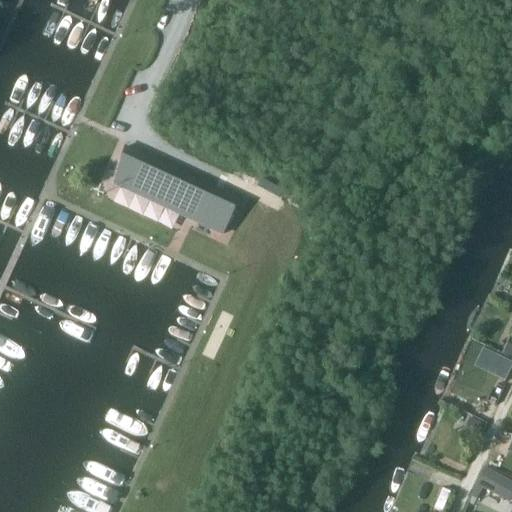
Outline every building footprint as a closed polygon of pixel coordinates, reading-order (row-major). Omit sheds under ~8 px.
[(238,201),(132,151),(116,185),(183,217),(185,212),(196,218),(194,222),(222,235),(238,201)] [(511,338),(510,337),(503,354),(511,358),(511,338)] [(491,370),(507,378),(511,367),(511,359),(498,354),(491,370)] [(497,400),(502,389),(491,384),(486,395),(497,400)] [(476,440),(483,425),(469,418),(462,433),(476,440)] [(511,434),(507,432),(495,456),(500,459),(502,456),(511,461),(511,434)] [(471,496),(471,497),(476,500),(476,499),(482,488),(504,500),(509,503),(511,497),(511,483),(486,470),(481,479),(471,496)]
